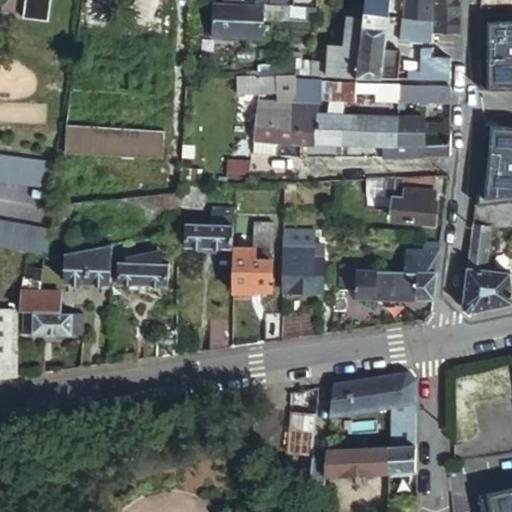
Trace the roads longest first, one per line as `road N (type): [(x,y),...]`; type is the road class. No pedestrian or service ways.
road 1 (residential): [(441,341),(0,404)]
road 2 (residential): [(441,341),(469,78),(466,0)]
road 3 (residential): [(431,498),(428,365),(441,341)]
